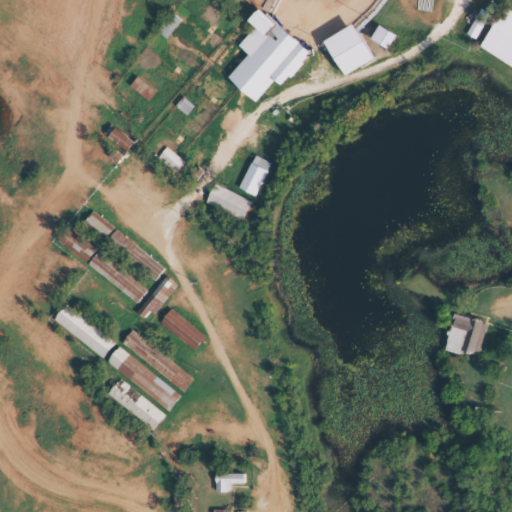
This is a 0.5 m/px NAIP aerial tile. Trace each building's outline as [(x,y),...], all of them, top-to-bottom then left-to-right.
[(263,0),(281,8),(284,0),(263,0)] [(511,19),(506,16),(482,56),(511,74),(511,19)] [(256,109),(275,87),(283,94),(311,59),(265,21),(238,54),(248,62),(228,86),(256,109)] [(475,47),(486,29),(477,23),(466,41),(475,47)] [(374,66),(354,32),(325,48),(345,83),(374,66)] [(396,42),(378,33),(371,48),(389,56),(396,42)] [(155,100),(138,84),(130,93),(148,109),(155,100)] [(127,159),(134,149),(110,132),(103,142),(127,159)] [(156,165),(175,182),(184,171),(166,155),(156,165)] [(269,170),(252,163),(238,197),(255,204),(269,170)] [(204,211),(241,229),(250,210),(213,192),(204,211)] [(114,234),(92,220),(85,230),(107,245),(114,234)] [(97,258),(69,235),(58,248),(86,271),(97,258)] [(145,263),(118,237),(111,243),(139,269),(145,263)] [(87,273),(137,311),(147,298),(98,259),(87,273)] [(146,329),(176,294),(166,286),(136,321),(146,329)] [(102,366),(114,352),(66,313),(54,327),(102,366)] [(194,359),(206,345),(171,317),(160,331),(194,359)] [(444,359),(462,363),(463,359),(479,362),(486,330),(455,323),(451,339),(449,339),(444,359)] [(122,351),(183,400),(193,388),(132,338),(122,351)] [(180,404),(118,355),(106,370),(167,419),(180,404)] [(108,402),(151,439),(164,424),(140,403),(134,410),(124,401),(129,395),(120,387),(108,402)] [(216,500),(230,500),(230,492),(244,492),(244,481),(216,481),(216,500)]
